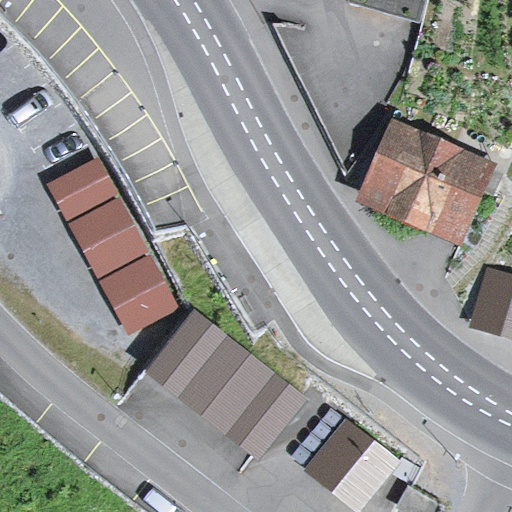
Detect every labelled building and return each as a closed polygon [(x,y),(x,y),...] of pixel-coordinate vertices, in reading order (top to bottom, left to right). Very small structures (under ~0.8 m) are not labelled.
[(346,0),(346,2),(420,23),(426,0),(346,0)] [(357,206),(462,251),(496,170),(391,126),(357,206)] [(67,214),(119,185),(97,148),(46,178),(67,214)] [(141,251),(154,244),(119,185),(67,214),(60,219),(95,278),(141,251)] [(172,304),(141,251),(95,278),(126,331),(172,304)] [(511,330),(511,274),(491,267),(473,317),(511,330)] [(146,380),(200,422),(249,358),(194,316),(146,380)] [(200,422),(258,464),(306,403),(249,358),(200,422)] [(366,511),(368,511),(408,458),(350,416),(310,471),(366,511)] [(439,511),(443,505),(408,488),(397,511),(439,511)]
